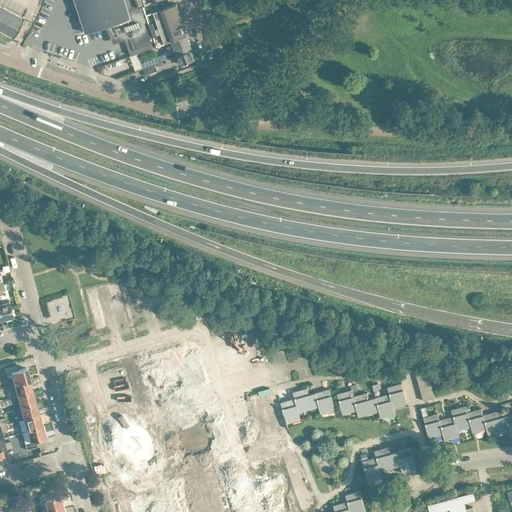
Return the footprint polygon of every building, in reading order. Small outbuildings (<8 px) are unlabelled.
[(0,0),(0,30),(13,37),(23,18),(0,5),(0,0)] [(187,35),(179,11),(176,4),(172,5),(174,9),(170,10),(168,6),(154,11),(151,2),(144,4),(142,0),(74,0),(85,32),(107,25),(113,23),(118,37),(125,34),(128,43),(133,55),(151,48),(171,41),(187,35)] [(192,50),(187,35),(171,41),(173,46),(174,50),(140,63),(142,69),(155,64),(165,60),(192,50)] [(195,58),(192,50),(165,60),(167,64),(178,60),(180,64),(195,58)] [(157,70),(155,64),(142,69),(145,75),(157,70)] [(0,320),(12,317),(8,301),(1,303),(0,298),(0,291),(5,290),(2,281),(0,281),(0,320)] [(11,372),(13,380),(14,384),(29,379),(26,368),(18,370),(16,364),(4,368),(6,374),(11,372)] [(427,368),(415,372),(416,377),(428,374),(427,368)] [(418,383),(430,379),(428,374),(416,377),(418,383)] [(132,436),(102,444),(113,472),(163,474),(169,511),(259,511),(285,506),(277,468),(174,469),(165,432),(225,417),(214,375),(138,377),(132,436)] [(32,391),(29,380),(29,379),(14,384),(18,396),(32,391)] [(432,385),(430,380),(430,379),(418,383),(420,389),(432,385)] [(407,403),(401,383),(387,387),(389,393),(393,407),(407,403)] [(433,391),(432,385),(420,389),(421,395),(433,391)] [(318,406),(314,393),(309,394),(307,387),(292,391),(294,398),(298,412),(318,406)] [(329,388),(314,393),(318,406),(320,413),(335,409),(329,388)] [(357,410),(353,396),(351,389),(337,393),(342,414),(356,410),(357,410)] [(35,403),(32,391),(18,396),(21,407),(35,403)] [(435,397),(433,391),(421,395),(423,401),(435,397)] [(379,411),(375,397),(369,399),(367,392),(353,396),(357,410),(356,410),(358,416),(379,411)] [(393,407),(389,393),(375,397),(379,411),(380,417),(395,413),(393,407)] [(298,412),(294,398),(280,402),(282,409),(286,423),(286,422),(300,418),(298,412)] [(39,414),(35,403),(21,407),(24,419),(39,414)] [(235,414),(244,411),(242,405),(234,407),(235,414)] [(470,425),(467,412),(465,405),(451,409),(453,416),(456,429),(457,429),(470,426),(470,425)] [(486,428),(483,415),(481,408),(467,412),(470,425),(470,426),(472,432),(486,428)] [(508,429),(505,416),(499,418),(497,411),(483,415),(486,428),(488,435),(508,429)] [(443,433),(439,420),(437,413),(423,417),(428,437),(442,434),(443,433)] [(42,426),(39,414),(24,419),(27,430),(42,426)] [(456,429),(453,416),(439,420),(443,433),(442,434),(444,440),(459,436),(457,429),(456,429)] [(45,438),(42,426),(27,430),(30,442),(25,444),(26,450),(38,446),(37,440),(45,438)] [(400,465),(396,452),(390,453),(388,447),(373,451),(375,457),(379,471),(380,471),(400,465)] [(416,468),(411,448),(396,452),(400,465),(402,472),(416,468)] [(379,471),(375,457),(362,461),(367,481),(382,477),(380,471),(379,471)] [(143,489),(158,486),(157,480),(142,483),(143,489)] [(361,511),(365,511),(360,491),(345,495),(347,502),(349,511),(361,511)] [(464,503),(475,500),(473,492),(427,505),(429,511),(436,511),(449,509),(450,511),(473,511),(472,506),(465,508),(464,503)] [(53,498),(51,493),(39,496),(41,502),(47,500),(50,511),(64,508),(61,496),(53,498)] [(349,511),(347,502),(333,505),(335,511),(334,511),(349,511)]
